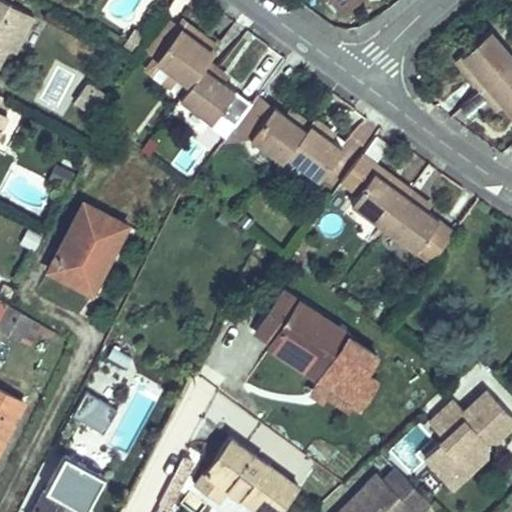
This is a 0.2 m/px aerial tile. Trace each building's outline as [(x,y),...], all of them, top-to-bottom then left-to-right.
[(0,0),(0,55),(6,45),(14,49),(33,14),(7,0),(0,0)] [(159,60),(182,28),(163,14),(141,47),(159,60)] [(186,22),(182,28),(198,40),(202,34),(186,22)] [(159,60),(190,83),(208,59),(218,45),(202,34),(198,40),(182,28),(159,60)] [(468,75),(481,90),(511,63),(511,54),(491,30),(461,55),(474,70),(468,75)] [(224,71),(208,59),(190,83),(183,94),(179,98),(211,121),(235,90),(219,78),(224,71)] [(151,71),(183,94),(190,83),(159,60),(151,71)] [(511,63),(481,90),(495,106),(501,101),(511,113),(511,63)] [(89,79),(84,86),(105,100),(110,93),(89,79)] [(84,86),(75,100),(96,114),(105,100),(84,86)] [(251,138),(282,160),(287,154),(311,122),(294,110),(289,116),(275,106),(251,138)] [(0,134),(11,115),(0,109),(0,134)] [(331,129),(314,117),(311,122),(287,154),(291,157),(318,176),(319,177),(342,146),(326,135),(331,129)] [(395,176),(362,152),(359,156),(376,169),(374,171),(390,182),(395,176)] [(381,228),(410,188),(395,176),(390,182),(374,171),(376,169),(359,156),(340,181),(357,194),(349,205),(381,228)] [(357,194),(340,181),(329,196),(346,209),(349,205),(357,194)] [(427,200),(410,188),(381,228),(430,264),(455,230),(423,206),(427,200)] [(50,269),(93,292),(104,271),(96,267),(100,259),(104,261),(124,222),(85,202),(50,269)] [(104,271),(128,225),(124,222),(104,261),(100,259),(96,267),(104,271)] [(275,344),(277,342),(325,372),(350,334),(284,292),(257,333),(275,344)] [(8,304),(7,306),(0,320),(0,319),(0,329),(8,334),(20,312),(8,304)] [(36,329),(39,323),(20,312),(8,334),(28,344),(36,329)] [(52,337),(54,331),(39,323),(36,329),(52,337)] [(304,370),(319,380),(325,372),(277,342),(275,344),(272,350),(276,352),(304,370)] [(0,389),(0,445),(23,401),(0,389)] [(446,437),(426,455),(439,469),(446,462),(462,479),(488,455),(485,451),(479,445),(485,439),(491,446),(511,425),(511,414),(489,389),(466,411),(455,400),(432,422),(446,437)] [(118,408),(87,391),(73,414),(104,432),(118,408)] [(234,482),(245,490),(241,495),(263,511),(280,511),(299,487),(230,436),(196,481),(220,499),(230,487),(234,482)] [(485,439),(479,445),(485,451),(491,446),(485,439)] [(85,511),(106,475),(65,453),(34,511),(85,511)] [(446,462),(439,469),(455,486),(462,479),(446,462)] [(380,476),(345,511),(432,511),(436,508),(398,471),(386,483),(380,476)] [(234,482),(230,487),(241,495),(245,490),(234,482)]
